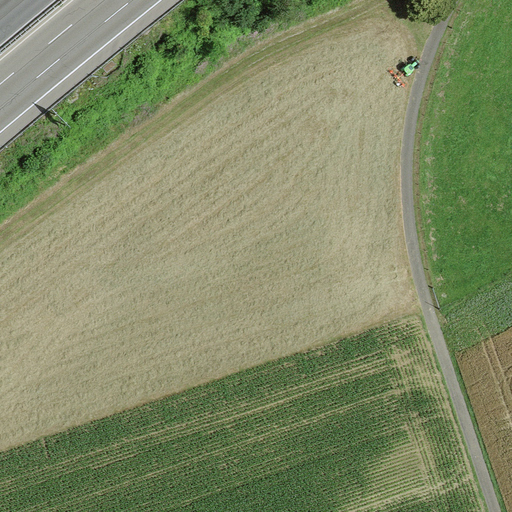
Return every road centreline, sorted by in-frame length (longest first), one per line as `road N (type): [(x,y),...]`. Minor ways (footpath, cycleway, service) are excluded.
road 1 (track): [(452,0),(409,132),(409,220),(431,319),(495,511)]
road 2 (track): [(0,238),(227,74),(380,0)]
road 3 (motorway): [(0,96),(117,0)]
